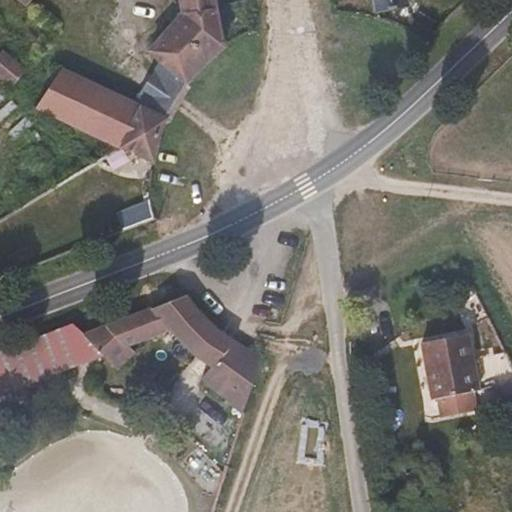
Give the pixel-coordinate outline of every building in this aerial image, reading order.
[(193,73),(220,47),(209,0),(166,0),(173,31),(140,70),(176,94),(193,73)] [(405,18),(404,0),(361,0),(366,21),(402,36),(427,50),(453,25),(434,4),(412,22),(405,18)] [(0,77),(17,85),(27,63),(0,51),(0,77)] [(164,119),(176,94),(140,70),(106,113),(159,137),(164,119)] [(159,137),(106,113),(55,90),(36,133),(148,182),(154,151),(159,137)] [(109,204),(96,175),(73,187),(88,216),(109,204)] [(243,414),(262,351),(240,336),(223,323),(192,298),(187,293),(83,332),(80,326),(29,346),(0,357),(0,390),(41,372),(95,350),(115,361),(128,348),(122,338),(149,331),(167,350),(183,364),(209,378),(201,392),(243,414)] [(465,393),(454,336),(417,341),(429,401),(465,393)]
